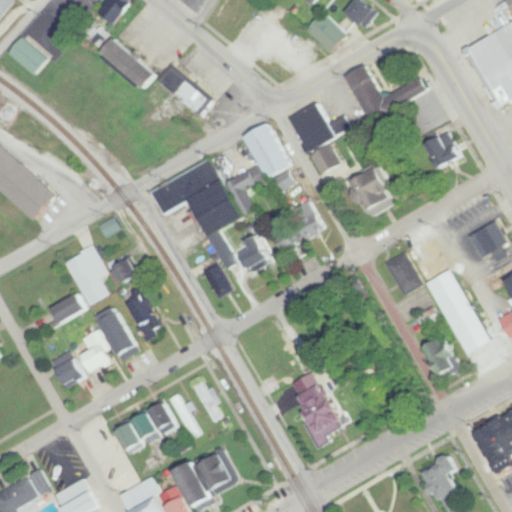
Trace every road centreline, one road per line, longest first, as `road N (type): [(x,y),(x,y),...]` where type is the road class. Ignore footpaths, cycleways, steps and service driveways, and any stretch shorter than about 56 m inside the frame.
road 1 (residential): [(506,511),(274,107)]
road 2 (residential): [(324,511),(135,189)]
road 3 (residential): [(222,332),(361,260),(511,167)]
road 4 (residential): [(313,492),(511,377)]
road 5 (residential): [(0,463),(191,351)]
road 6 (residential): [(105,207),(274,107)]
road 7 (tertiary): [(511,178),(440,56),(411,39)]
road 8 (tertiary): [(289,98),(263,92),(153,0)]
road 9 (residential): [(68,426),(0,304)]
road 10 (tertiary): [(411,39),(379,47),(289,98)]
road 11 (residential): [(0,269),(105,207)]
